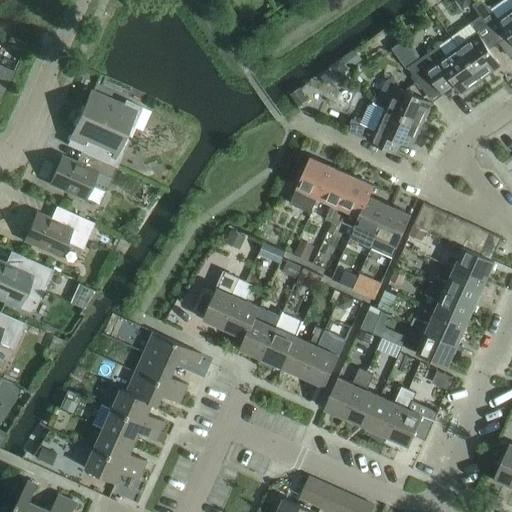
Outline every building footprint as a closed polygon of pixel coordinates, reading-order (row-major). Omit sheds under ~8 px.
[(511,0),(499,0),(490,7),(481,0),(479,0),(473,5),(474,7),(495,36),(505,29),(511,39),(511,0)] [(480,79),(500,65),(485,43),(495,36),(474,7),(466,12),(471,21),(450,36),(458,47),(480,79)] [(368,41),(355,50),(362,61),(375,52),(368,41)] [(439,44),(418,59),(433,81),(442,94),(456,85),(461,93),(480,79),(458,47),(446,55),(439,44)] [(348,70),(362,61),(353,49),(340,58),(348,70)] [(418,59),(407,67),(422,88),(433,81),(418,59)] [(0,99),(13,71),(0,64),(0,99)] [(395,86),(385,108),(421,124),(431,102),(395,86)] [(123,104),(92,90),(90,94),(89,93),(71,133),(87,140),(82,151),(90,155),(115,167),(121,155),(115,152),(129,121),(134,123),(141,107),(125,100),(123,104)] [(412,146),(421,124),(385,108),(374,103),(364,124),(351,118),(346,130),(390,150),(395,139),(412,146)] [(115,167),(90,155),(82,151),(77,163),(61,156),(49,183),(83,198),(90,184),(105,191),(115,167)] [(318,196),(331,166),(310,156),(303,171),(296,168),(289,183),(296,187),(289,202),(310,212),(318,196)] [(332,222),(353,175),(331,166),(318,196),(332,203),(325,219),(332,222)] [(360,215),(370,196),(374,185),(353,175),(332,222),(340,226),(342,221),(354,226),(359,215),(360,215)] [(372,247),(390,205),(370,196),(360,215),(359,215),(354,226),(349,238),(364,245),(362,249),(370,252),(372,247)] [(424,229),(435,207),(423,202),(415,220),(413,224),(424,229)] [(393,256),(397,246),(403,232),(411,214),(390,205),(372,247),(393,256)] [(436,234),(446,212),(435,207),(424,229),(436,234)] [(81,248),(93,222),(84,219),(66,210),(60,223),(36,212),(24,239),(58,255),(64,241),(81,248)] [(447,239),(458,217),(446,212),(436,234),(447,239)] [(458,244),(468,222),(458,217),(447,239),(449,240),(458,244)] [(128,237),(137,231),(129,220),(121,226),(128,237)] [(469,249),(479,227),(468,222),(458,244),(469,249)] [(481,254),(491,232),(479,227),(469,249),(481,254)] [(491,258),(500,236),(491,232),(481,254),(491,258)] [(284,266),(295,247),(277,238),(267,257),(284,266)] [(469,249),(458,244),(449,240),(445,247),(460,254),(453,268),(485,282),(495,260),(491,258),(481,254),(469,249)] [(308,260),(314,246),(300,241),(294,254),(308,260)] [(333,272),(343,252),(335,248),(326,268),(333,272)] [(19,270),(0,261),(0,298),(17,306),(28,311),(34,309),(39,296),(52,269),(25,257),(19,270)] [(400,284),(405,272),(395,267),(390,280),(400,284)] [(475,303),(485,282),(453,268),(447,282),(432,276),(429,283),(475,303)] [(244,281),(237,278),(224,272),(214,293),(203,287),(193,309),(205,314),(203,318),(224,327),(244,281)] [(374,298),(379,287),(358,277),(353,288),(374,298)] [(256,317),(260,306),(245,299),(251,284),(244,281),(224,327),(244,337),(246,337),(255,317),(256,317)] [(466,324),(475,303),(429,283),(426,290),(441,296),(434,310),(466,324)] [(388,309),(395,294),(385,289),(378,304),(388,309)] [(244,337),(240,347),(262,357),(281,315),(260,306),(256,317),(255,317),(246,337),(244,337)] [(372,333),(380,314),(368,309),(360,328),(372,333)] [(466,324),(434,310),(428,324),(413,317),(410,324),(457,345),(466,324)] [(24,322),(12,317),(0,311),(0,342),(12,348),(24,322)] [(283,367),(297,335),(303,321),(283,311),(281,315),(262,357),(283,367)] [(447,366),(457,345),(410,324),(407,331),(422,338),(416,352),(429,358),(447,366)] [(304,376),(325,330),(318,327),(311,341),(297,335),(283,367),(304,376)] [(397,329),(383,363),(373,359),(370,368),(398,378),(399,373),(410,378),(419,355),(410,351),(416,336),(397,329)] [(325,386),(333,367),(346,339),(325,330),(304,376),(325,386)] [(197,362),(201,352),(154,331),(145,351),(175,365),(180,355),(197,362)] [(183,393),(187,383),(170,375),(175,365),(145,351),(136,371),(183,393)] [(448,379),(464,386),(470,371),(454,365),(448,379)] [(324,408),(346,418),(367,371),(360,368),(353,384),(338,376),(324,408)] [(179,402),(183,393),(136,371),(127,391),(152,402),(152,403),(157,405),(162,394),(179,402)] [(374,373),(367,371),(346,418),(369,427),(382,396),(367,389),(374,373)] [(4,406),(19,412),(32,381),(16,375),(4,406)] [(415,378),(412,388),(426,393),(430,383),(415,378)] [(390,437),(410,389),(401,385),(394,401),(382,396),(369,427),(390,437)] [(160,430),(164,420),(147,413),(152,403),(152,402),(127,391),(122,388),(113,408),(160,430)] [(390,437),(388,440),(403,447),(404,443),(409,445),(414,434),(425,439),(438,411),(412,399),(415,392),(410,389),(390,437)] [(156,439),(160,430),(113,408),(102,403),(93,423),(104,428),(134,442),(139,432),(156,439)] [(142,470),(146,460),(130,452),(134,442),(104,428),(95,448),(142,470)] [(511,443),(509,443),(494,477),(511,484),(511,443)] [(138,478),(142,470),(95,448),(93,453),(86,468),(116,482),(121,471),(138,478)] [(310,502),(319,480),(308,475),(299,497),(310,502)] [(37,511),(40,506),(30,501),(37,485),(27,480),(13,511),(37,511)] [(330,485),(319,480),(310,502),(321,507),(330,485)] [(341,490),(330,485),(321,507),(332,511),(341,490)] [(341,490),(332,511),(344,511),(352,495),(341,490)] [(60,511),(67,498),(58,494),(50,511),(40,506),(37,511),(60,511)] [(358,511),(364,500),(352,495),(344,511),(358,511)] [(318,511),(284,497),(277,511),(318,511)] [(72,511),(76,502),(67,498),(60,511),(72,511)] [(371,511),(374,505),(364,500),(358,511),(371,511)]
